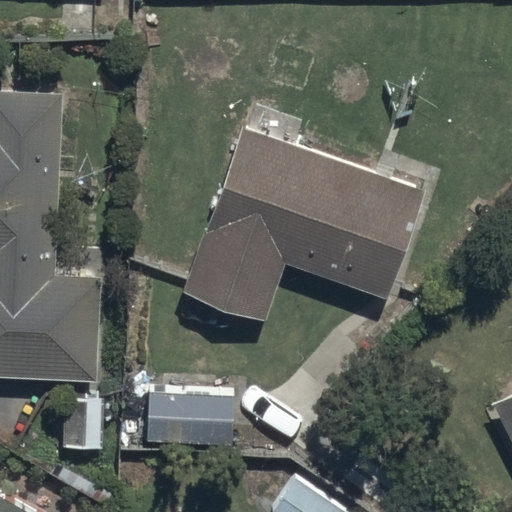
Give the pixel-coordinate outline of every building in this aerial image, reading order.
[(0,359),(95,364),(100,258),(51,255),(60,73),(0,69),(0,359)] [(385,284),(426,172),(239,104),(177,273),(271,307),(292,250),(385,284)] [(511,370),(490,382),(511,423),(511,370)] [(146,427),(235,430),(237,376),(148,372),(146,427)] [(104,393),(65,392),(64,444),(103,444),(104,393)] [(294,462),(270,500),(287,511),(366,511),(368,510),(294,462)] [(56,511),(0,481),(0,511),(56,511)]
